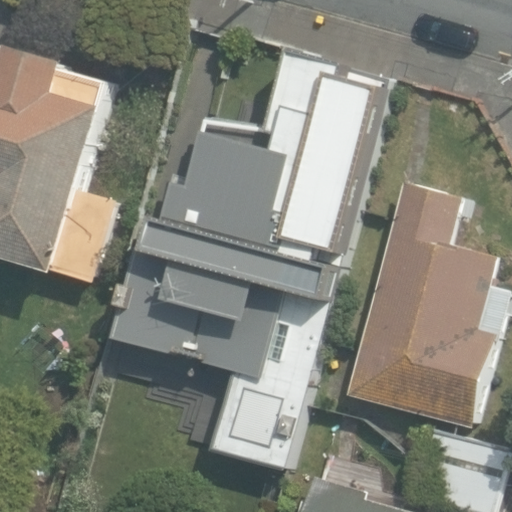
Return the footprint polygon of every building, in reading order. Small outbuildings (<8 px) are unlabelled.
[(66,263),(97,273),(121,195),(87,185),(113,101),(106,98),(112,80),(72,68),(76,58),(20,41),(10,73),(0,69),(0,245),(65,265),(66,263)] [(131,281),(117,339),(272,378),(310,231),(361,245),(405,74),(316,51),(293,137),(217,117),(200,183),(182,178),(172,219),(158,216),(140,284),(131,281)] [(356,387),(482,419),(511,303),(511,284),(495,280),(503,250),(457,238),(470,191),(411,176),(356,387)] [(424,501),(465,511),(507,511),(511,493),(511,449),(442,432),(424,501)] [(310,511),(432,511),(370,495),(373,485),(321,471),(310,511)]
